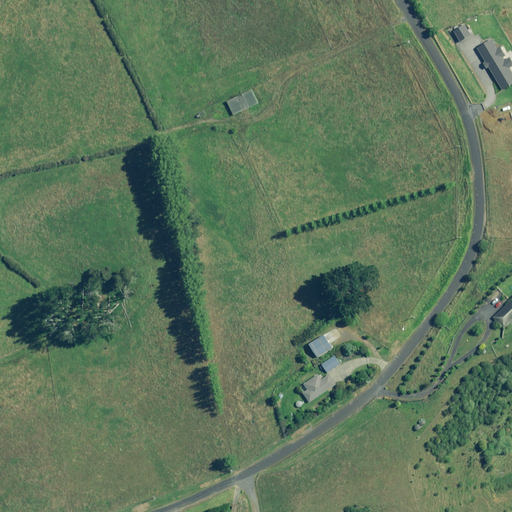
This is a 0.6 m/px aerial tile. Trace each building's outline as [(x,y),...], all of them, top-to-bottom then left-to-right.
[(472,35),(466,25),(454,32),(461,42),(472,35)] [(498,48),(493,40),(478,49),(486,62),(484,63),(487,69),(489,68),(503,91),(511,85),(511,70),(510,68),(511,66),(511,59),(511,58),(505,61),(503,57),(506,55),(501,46),(498,48)] [(258,104),(252,90),(227,102),(234,115),(258,104)] [(511,299),(494,318),(505,328),(511,321),(511,299)] [(334,348),(326,335),(310,345),(318,358),(334,348)] [(342,364),(336,356),(323,364),(328,373),(342,364)] [(337,385),(330,375),(323,379),(320,374),(304,384),(308,390),(304,393),(310,403),(337,385)] [(346,381),(343,376),(336,381),(339,386),(346,381)] [(305,406),(302,400),(295,403),(298,409),(305,406)]
